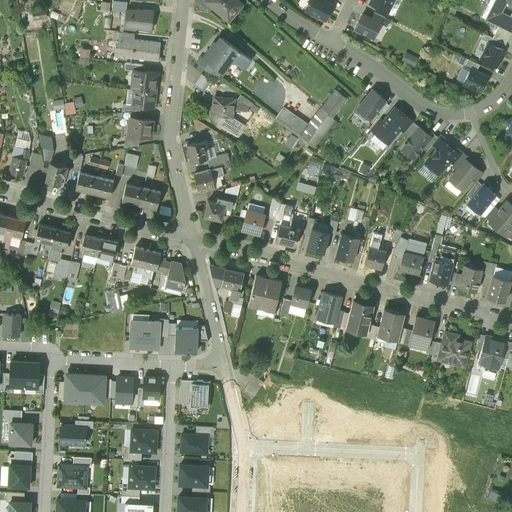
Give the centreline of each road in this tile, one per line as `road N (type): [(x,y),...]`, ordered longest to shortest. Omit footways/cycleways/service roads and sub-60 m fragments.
road 1 (residential): [(511,320),(190,239)]
road 2 (residential): [(190,239),(169,141),(185,0)]
road 3 (residential): [(330,42),(444,114),(486,106),(511,74)]
road 4 (residential): [(190,239),(0,192)]
road 5 (residential): [(306,451),(418,456),(415,511)]
road 6 (residential): [(54,360),(45,511)]
road 7 (residential): [(171,366),(163,511)]
road 8 (residential): [(224,367),(190,239)]
